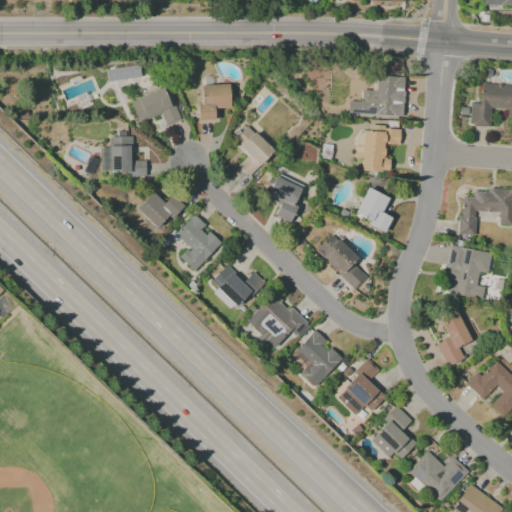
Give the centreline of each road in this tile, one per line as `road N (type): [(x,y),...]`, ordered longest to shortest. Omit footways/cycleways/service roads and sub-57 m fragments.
road 1 (secondary): [(0,32),(511,43)]
road 2 (motorway): [(362,511),(0,162)]
road 3 (residential): [(511,466),(410,373),(398,334),(401,283),(423,227),(434,153),(441,38)]
road 4 (motorway): [(0,235),(285,511)]
road 5 (residential): [(398,334),(356,327),(329,306),(189,154)]
